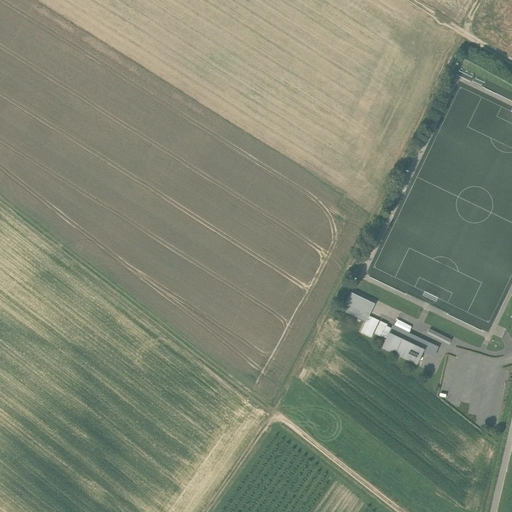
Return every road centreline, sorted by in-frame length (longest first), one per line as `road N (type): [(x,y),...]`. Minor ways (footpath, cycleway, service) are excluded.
road 1 (track): [(479,0),(275,411)]
road 2 (track): [(275,411),(0,195)]
road 3 (track): [(275,411),(402,511)]
road 4 (track): [(275,411),(204,511)]
